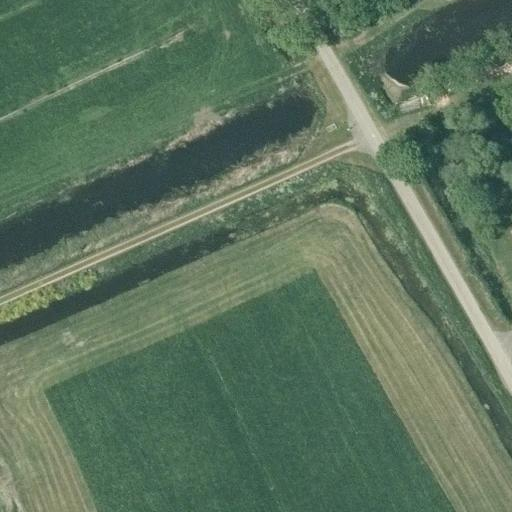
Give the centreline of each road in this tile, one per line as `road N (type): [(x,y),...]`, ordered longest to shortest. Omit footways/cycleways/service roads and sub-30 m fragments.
road 1 (unclassified): [(511,380),(288,0)]
road 2 (track): [(0,302),(373,137)]
